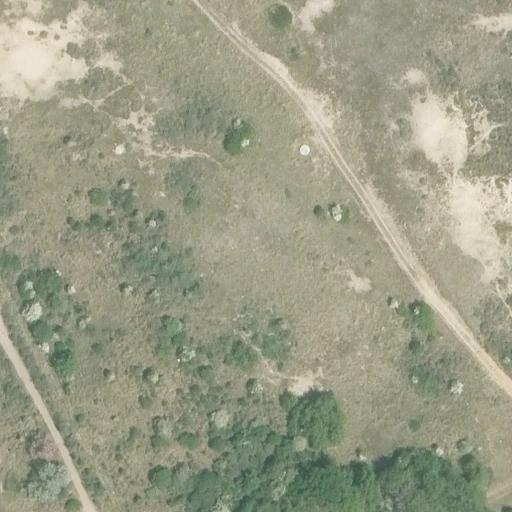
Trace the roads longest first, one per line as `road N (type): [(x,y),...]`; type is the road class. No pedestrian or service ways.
road 1 (track): [(201,0),(327,140),(406,273),(511,390)]
road 2 (unknown): [(87,511),(0,335)]
